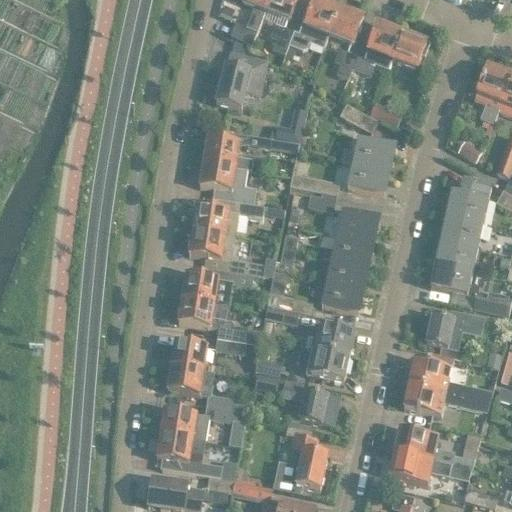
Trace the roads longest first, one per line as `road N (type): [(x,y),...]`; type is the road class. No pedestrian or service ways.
road 1 (residential): [(120,511),(137,341),(203,0)]
road 2 (secondary): [(72,511),(97,242),(140,0)]
road 3 (residential): [(350,511),(416,190),(470,25)]
